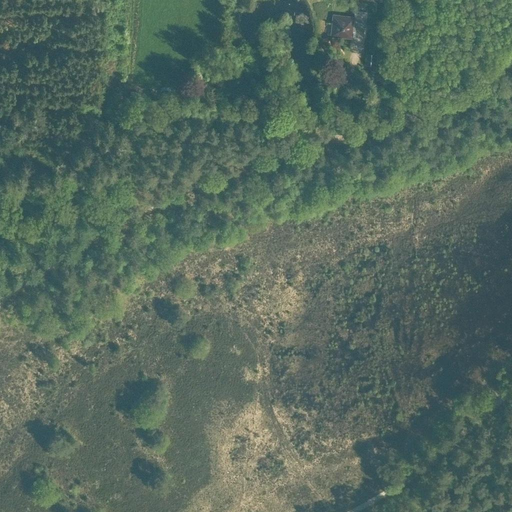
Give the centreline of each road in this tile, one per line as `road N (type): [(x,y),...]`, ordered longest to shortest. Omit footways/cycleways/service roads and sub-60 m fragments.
road 1 (track): [(511,64),(429,112),(204,182),(60,258),(0,301)]
road 2 (track): [(350,511),(418,474),(511,393)]
